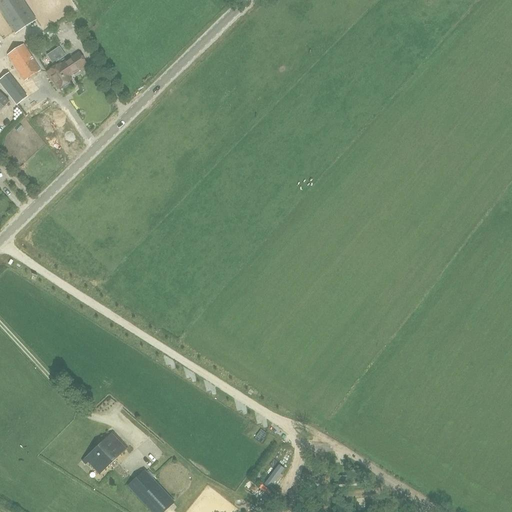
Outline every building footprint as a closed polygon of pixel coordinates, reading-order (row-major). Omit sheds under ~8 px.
[(22,0),(0,0),(0,10),(16,34),(35,20),(22,0)] [(25,82),(41,71),(23,45),(7,55),(25,82)] [(59,47),(53,51),(59,60),(65,55),(59,47)] [(72,74),(74,75),(79,72),(79,70),(87,65),(79,54),(61,66),(60,64),(48,73),(59,89),(63,86),(65,87),(70,84),(70,82),(71,81),(69,77),(72,74)] [(0,81),(0,82),(8,93),(18,85),(9,74),(0,81)] [(0,112),(9,102),(0,93),(0,112)] [(2,172),(0,174),(0,176),(8,182),(10,178),(2,172)] [(100,473),(126,450),(112,435),(86,458),(86,459),(83,461),(86,464),(89,461),(100,473)] [(162,511),(173,503),(144,472),(130,486),(153,511),(162,511)]
